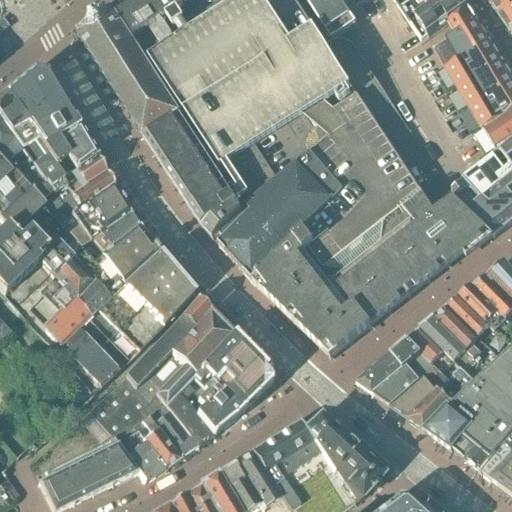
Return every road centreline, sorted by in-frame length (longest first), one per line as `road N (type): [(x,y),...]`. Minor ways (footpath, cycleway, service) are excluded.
road 1 (residential): [(321,385),(212,282),(158,214),(26,0)]
road 2 (residential): [(321,385),(511,242)]
road 3 (residential): [(321,385),(131,511)]
road 4 (residential): [(472,511),(321,385)]
